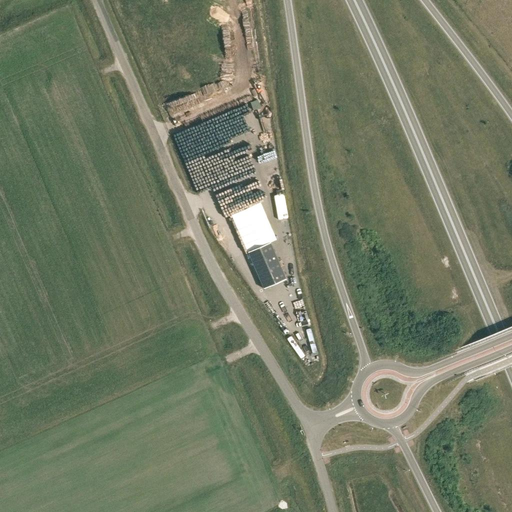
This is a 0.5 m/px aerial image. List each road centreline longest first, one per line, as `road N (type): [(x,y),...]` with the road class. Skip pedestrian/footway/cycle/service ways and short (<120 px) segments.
road 1 (unclassified): [(310,426),(223,287),(94,0)]
road 2 (trunk): [(354,0),(511,367)]
road 3 (trunk): [(286,0),(315,201),(364,373)]
road 4 (tertiary): [(511,335),(429,370),(386,364),(364,373)]
road 5 (tertiary): [(385,424),(407,416),(418,392),(437,378),(511,347)]
road 6 (trunk): [(511,116),(425,0)]
